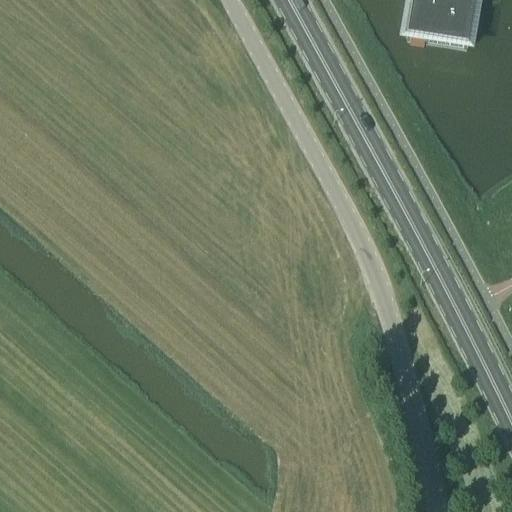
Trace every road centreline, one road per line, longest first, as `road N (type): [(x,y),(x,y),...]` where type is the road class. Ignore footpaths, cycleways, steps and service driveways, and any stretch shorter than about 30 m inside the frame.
road 1 (tertiary): [(227,0),(374,270),(420,429),(431,511)]
road 2 (primary): [(511,426),(288,0)]
